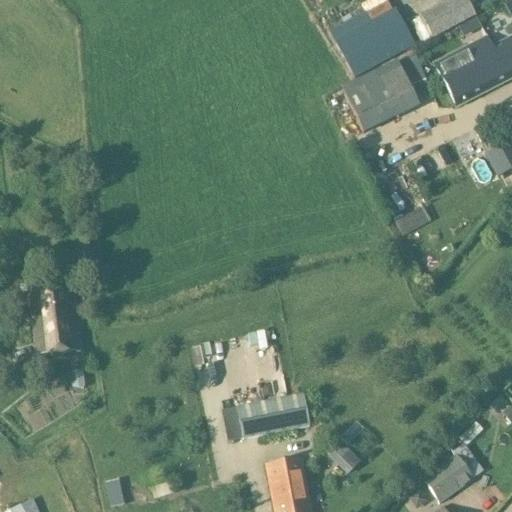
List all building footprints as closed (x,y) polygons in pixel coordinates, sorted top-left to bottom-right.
[(459,2),(420,23),(430,44),(471,23),(459,2)] [(363,15),(330,34),(355,79),(412,47),(392,12),(369,25),(363,15)] [(437,70),(457,109),(511,80),(511,40),(490,51),(487,45),(437,70)] [(415,106),(397,69),(394,62),(338,88),(341,93),(331,98),(350,138),(361,132),(415,106)] [(499,149),(485,156),(497,178),(511,171),(499,149)] [(397,221),(404,234),(431,220),(423,207),(397,221)] [(29,293),(35,356),(79,352),(74,289),(29,293)] [(236,409),(242,442),(308,429),(302,396),(236,409)] [(511,423),(511,412),(510,410),(503,416),(511,425),(511,423)] [(474,426),(459,441),(465,447),(481,432),(474,426)] [(422,481),(439,505),(472,481),(455,457),(422,481)] [(265,468),(273,511),(310,511),(300,461),(265,468)] [(37,511),(32,501),(19,508),(16,504),(1,511),(37,511)]
